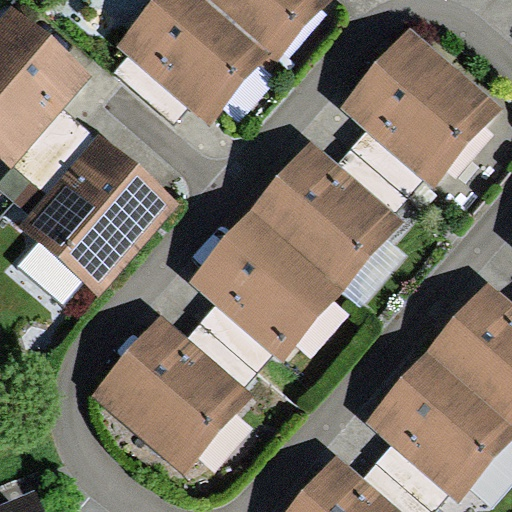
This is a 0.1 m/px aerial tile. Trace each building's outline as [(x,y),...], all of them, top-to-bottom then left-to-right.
[(162,0),(119,50),(130,59),(188,109),(212,129),(262,71),(270,78),(337,0),(162,0)] [(0,23),(0,164),(10,174),(65,111),(91,82),(11,11),(0,23)] [(412,36),(344,115),(367,136),(422,185),(433,195),(502,115),(412,36)] [(174,125),(188,109),(130,59),(117,74),(174,125)] [(0,185),(0,193),(31,220),(100,144),(65,111),(10,174),(0,185)] [(351,153),(406,203),(422,185),(367,136),(351,153)] [(22,231),(100,301),(179,214),(100,144),(31,220),(22,231)] [(314,150),(253,218),(344,299),(405,231),(391,219),(336,170),(314,150)] [(336,170),(391,219),(406,203),(351,153),(336,170)] [(283,367),(344,299),(253,218),(193,286),(218,309),(271,356),(283,367)] [(511,311),(489,292),(430,359),(511,430),(511,311)] [(202,328),(257,373),(271,356),(218,309),(202,328)] [(164,324),(94,404),(182,481),(252,401),(241,391),(185,344),(164,324)] [(185,344),(241,391),(257,373),(202,328),(185,344)] [(459,506),(511,445),(511,430),(430,359),(370,428),(395,451),(449,497),(459,506)] [(427,511),(436,511),(449,497),(395,451),(379,467),(427,511)] [(340,457),(290,511),(400,511),(367,481),(340,457)] [(427,511),(379,467),(367,481),(400,511),(427,511)]
